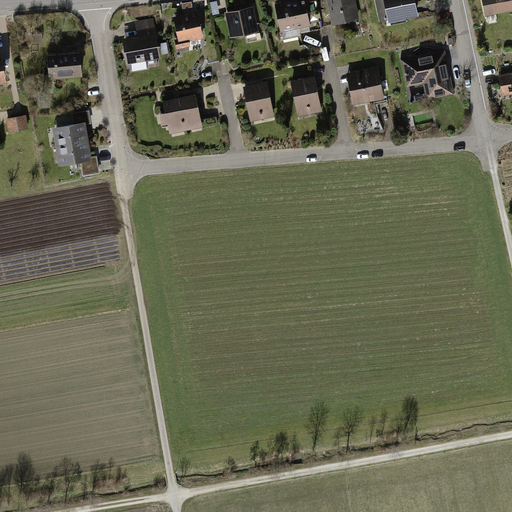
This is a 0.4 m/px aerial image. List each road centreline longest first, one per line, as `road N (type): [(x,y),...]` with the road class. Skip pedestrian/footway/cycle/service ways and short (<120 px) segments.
road 1 (track): [(511,434),(83,511)]
road 2 (residential): [(123,173),(487,136)]
road 3 (residential): [(123,173),(176,489)]
road 4 (residential): [(93,0),(123,173)]
road 5 (residential): [(487,136),(458,0)]
